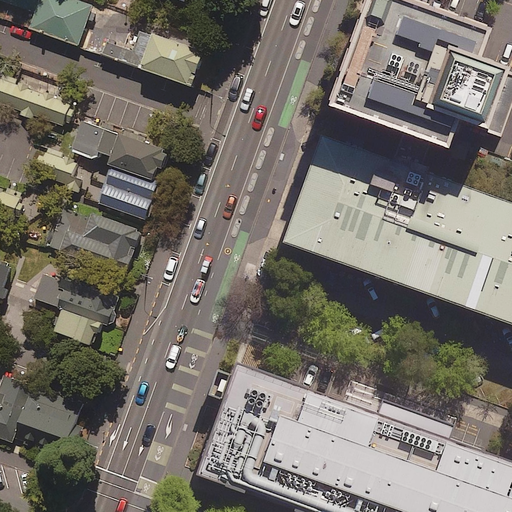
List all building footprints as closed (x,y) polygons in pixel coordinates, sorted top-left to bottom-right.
[(95,5),(81,0),(2,0),(36,12),(30,27),(80,45),(95,5)] [(412,0),(369,0),(330,109),(452,153),(461,130),(490,141),(511,79),(511,66),(485,57),(495,30),(412,0)] [(93,21),(84,48),(194,86),(206,49),(135,25),(137,18),(112,9),(106,26),(93,21)] [(19,82),(0,75),(0,103),(65,123),(71,102),(18,86),(19,82)] [(169,150),(83,120),(73,150),(99,159),(102,151),(115,155),(112,162),(159,179),(169,150)] [(511,202),(321,134),(284,242),(511,323),(511,202)] [(46,146),(36,173),(68,185),(66,189),(80,194),(86,177),(76,174),(81,159),(46,146)] [(160,184),(114,167),(102,201),(148,218),(160,184)] [(0,184),(0,212),(12,217),(21,192),(0,184)] [(98,219),(68,208),(53,247),(127,274),(144,229),(101,213),(98,219)] [(0,305),(14,265),(0,260),(0,305)] [(121,294),(50,266),(38,297),(65,308),(57,329),(95,344),(105,319),(111,321),(121,294)] [(314,511),(511,511),(511,456),(230,356),(190,468),(314,511)] [(481,387),(493,381),(487,369),(463,381),(469,393),(481,387)] [(493,393),(511,384),(511,383),(507,374),(493,381),(481,387),(485,397),(493,393)] [(0,436),(64,458),(83,402),(6,375),(0,391),(0,390),(0,436)] [(511,384),(493,393),(499,404),(511,397),(511,384)]
